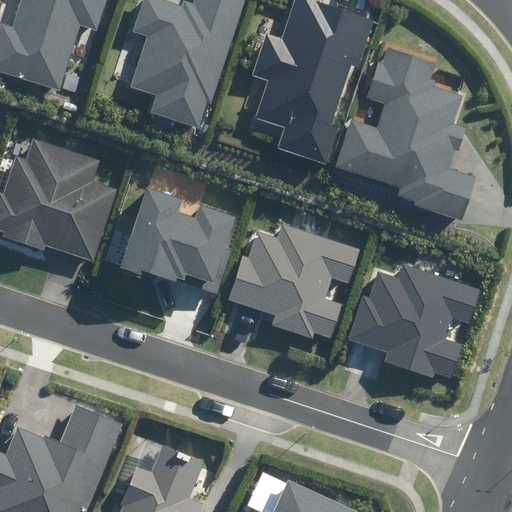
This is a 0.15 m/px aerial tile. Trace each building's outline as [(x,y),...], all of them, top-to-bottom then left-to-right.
[(0,26),(0,72),(61,91),(82,25),(97,30),(106,0),(19,0),(11,26),(1,23),(0,26)] [(152,113),(198,128),(206,102),(212,104),(244,0),(195,0),(195,3),(185,0),(183,0),(182,5),(166,0),(142,0),(133,31),(147,35),(131,87),(158,95),(152,113)] [(279,149),(328,164),(340,127),(332,125),(351,65),(359,68),(375,19),(324,3),(325,0),(295,0),(283,39),(267,34),(254,75),(269,80),(257,118),(286,128),(279,149)] [(415,206),(463,221),(477,177),(449,168),(455,149),(458,150),(465,128),(452,124),(461,95),(434,87),(437,79),(433,77),(437,64),(387,48),(383,61),(379,60),(368,97),(387,102),(379,128),(352,119),(337,167),(402,187),(399,196),(417,202),(415,206)] [(27,160),(16,156),(3,193),(0,191),(0,230),(6,232),(4,237),(45,250),(46,245),(93,261),(117,190),(93,182),(99,162),(33,140),(27,160)] [(146,188),(120,268),(145,276),(146,272),(217,294),(231,252),(226,250),(236,218),(199,206),(195,219),(179,214),(183,200),(146,188)] [(276,316),(273,326),(312,338),(315,331),(333,337),(343,305),(325,299),(331,278),(349,284),(359,251),(280,226),(276,238),(258,232),(249,258),(241,256),(227,300),(276,316)] [(388,352),(385,361),(432,378),(434,372),(451,378),(463,344),(445,338),(452,317),(470,323),(482,289),(404,263),(398,279),(378,272),(369,299),(362,297),(348,339),(388,352)] [(44,439),(16,429),(6,455),(0,452),(0,511),(86,511),(121,424),(71,405),(57,440),(45,436),(44,439)] [(200,511),(204,504),(190,498),(204,460),(166,445),(155,474),(136,467),(121,505),(125,507),(123,511),(200,511)] [(268,511),(266,511),(265,511),(358,511),(288,480),(273,511),(268,511)]
